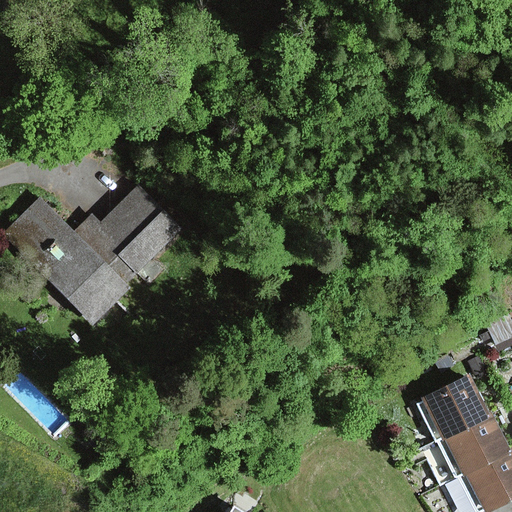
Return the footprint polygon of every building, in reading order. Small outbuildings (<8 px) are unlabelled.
[(93,326),(132,288),(127,283),(182,229),(138,185),(101,222),(93,214),(74,232),(41,198),(3,235),(93,326)] [(485,326),(495,346),(511,338),(511,318),(510,314),(485,326)] [(489,374),(480,355),(468,361),(477,380),(489,374)] [(470,375),(423,399),(443,440),(445,439),(490,416),(470,375)] [(490,416),(445,439),(464,476),(467,475),(511,452),(492,415),(490,416)] [(511,452),(467,475),(485,511),(490,511),(511,501),(511,452)]
